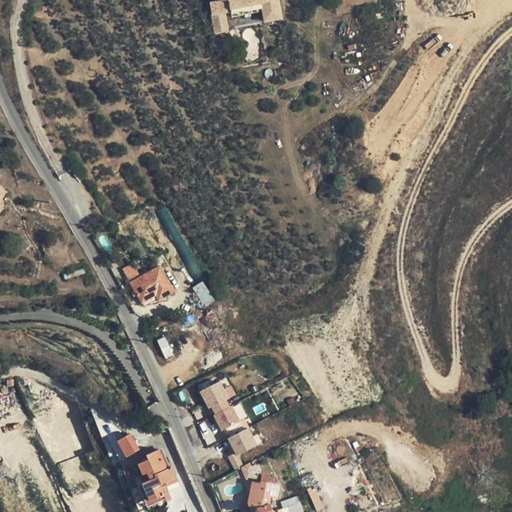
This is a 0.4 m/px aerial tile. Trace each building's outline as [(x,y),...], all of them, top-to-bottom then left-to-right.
[(216,0),(216,1),(210,2),(216,32),(228,30),(224,12),(231,11),(231,8),(261,3),(263,12),(265,21),(281,18),(277,0),(216,0)] [(261,3),(231,8),(231,11),(232,17),(263,12),(261,3)] [(28,234),(21,240),(31,252),(38,246),(28,234)] [(147,269),(149,272),(153,269),(145,258),(141,261),(147,269)] [(140,277),(130,282),(135,290),(137,294),(142,302),(156,294),(161,291),(164,297),(174,291),(159,266),(153,269),(149,272),(140,277)] [(202,281),(192,287),(205,306),(214,300),(202,281)] [(161,291),(156,294),(157,297),(159,300),(164,297),(161,291)] [(156,294),(142,302),(143,305),(157,297),(156,294)] [(226,399),(235,394),(231,386),(224,390),(220,381),(199,392),(208,409),(212,407),(216,415),(214,416),(222,430),(240,420),(232,406),(230,407),(226,399)] [(240,420),(247,416),(240,403),(233,407),(240,420)] [(249,429),(229,439),(237,454),(256,445),(249,429)] [(139,449),(130,433),(117,440),(127,456),(139,449)] [(116,442),(111,445),(120,460),(125,457),(116,442)] [(158,450),(166,469),(170,467),(161,448),(158,450)] [(167,491),(166,490),(165,485),(177,480),(171,467),(170,467),(166,469),(158,450),(146,455),(148,459),(139,463),(143,474),(147,472),(150,479),(143,482),(150,499),(163,493),(167,491)] [(236,469),(242,464),(235,454),(228,459),(236,469)] [(250,465),(249,468),(249,469),(249,471),(250,472),(253,475),(254,475),(258,474),(259,473),(260,471),(261,469),(261,466),(259,465),(256,463),(253,463),(252,464),(250,465)] [(260,483),(252,482),(250,494),(248,502),(253,503),(255,510),(249,511),(272,511),(269,501),(270,496),(277,498),(279,485),(273,484),(274,478),(262,475),(260,483)] [(165,485),(166,490),(179,485),(177,480),(165,485)] [(147,506),(150,499),(143,482),(138,484),(147,506)] [(163,493),(165,498),(166,501),(172,499),(168,491),(167,491),(163,493)] [(163,493),(150,499),(147,506),(165,498),(163,493)] [(282,502),(284,508),(288,507),(295,504),(293,498),(282,502)] [(244,506),(243,511),(249,511),(255,510),(253,503),(248,502),(245,502),(244,506)] [(302,511),(300,503),(295,504),(288,507),(289,511),(302,511)]
